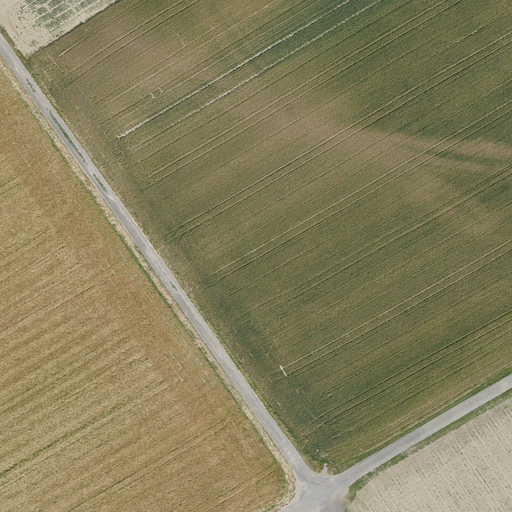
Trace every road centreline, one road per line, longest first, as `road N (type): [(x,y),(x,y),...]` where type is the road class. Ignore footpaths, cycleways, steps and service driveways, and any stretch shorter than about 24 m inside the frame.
road 1 (track): [(319,494),(0,44)]
road 2 (track): [(511,381),(319,494)]
